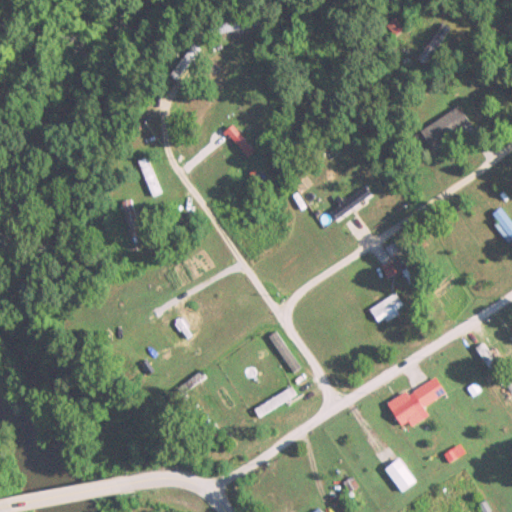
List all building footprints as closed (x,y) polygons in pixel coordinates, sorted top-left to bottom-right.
[(471,127),(460,108),(420,131),(431,150),(471,127)] [(492,214),(511,240),(511,225),(499,209),(492,214)] [(404,307),(395,293),(368,309),(377,323),(404,307)] [(410,393),(421,410),(445,394),(434,377),(410,393)] [(253,410),(258,418),(290,397),(285,389),(253,410)] [(385,405),(400,427),(408,421),(411,427),(423,419),(404,392),(385,405)]
